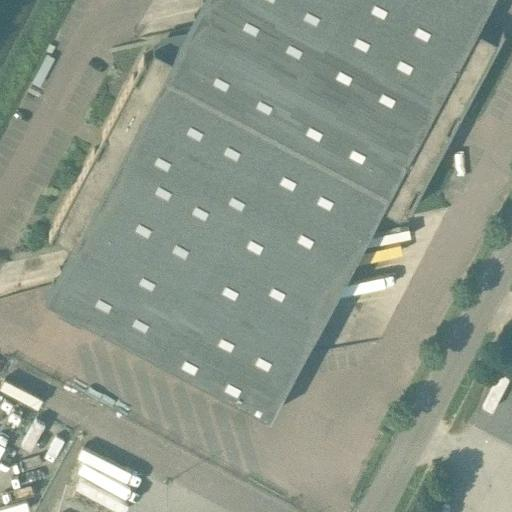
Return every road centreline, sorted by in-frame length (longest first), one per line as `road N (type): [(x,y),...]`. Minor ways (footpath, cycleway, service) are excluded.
road 1 (unknown): [(0,314),(262,439),(295,441),(336,416),(487,148)]
road 2 (unclassified): [(375,511),(511,251)]
road 3 (unknown): [(102,0),(0,186)]
